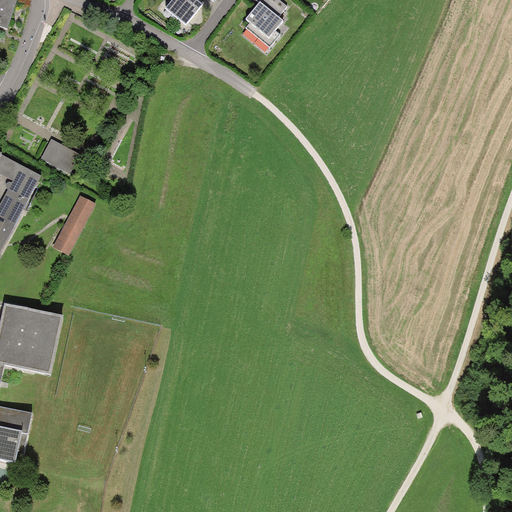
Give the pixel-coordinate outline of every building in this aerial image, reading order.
[(0,0),(0,27),(9,30),(17,0),(0,0)] [(195,0),(173,0),(166,9),(186,25),(202,6),(196,0),(195,0)] [(255,0),(260,3),(278,18),(287,7),(277,0),(255,0)] [(278,18),(260,3),(246,20),(250,23),(246,27),(270,46),(279,35),(275,32),(283,22),(278,18)] [(80,155),(52,140),(42,159),(70,173),(80,155)] [(0,252),(2,253),(40,175),(2,155),(0,158),(0,175),(2,175),(14,181),(12,183),(10,183),(9,183),(7,183),(6,185),(6,187),(7,189),(8,190),(0,206),(0,252)] [(80,196),(53,248),(69,256),(96,204),(80,196)] [(0,460),(16,464),(16,460),(21,462),(32,415),(0,408),(0,384),(4,365),(50,375),(63,318),(6,306),(0,333),(0,460)] [(298,348),(295,363),(312,366),(314,351),(298,348)] [(346,376),(342,384),(362,395),(367,386),(346,376)] [(364,441),(340,442),(341,467),(365,465),(364,441)]
